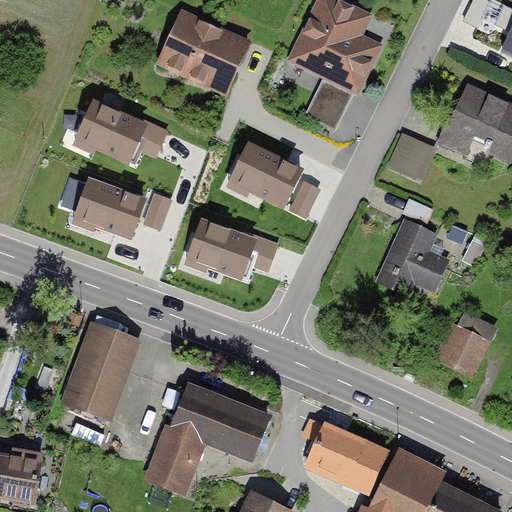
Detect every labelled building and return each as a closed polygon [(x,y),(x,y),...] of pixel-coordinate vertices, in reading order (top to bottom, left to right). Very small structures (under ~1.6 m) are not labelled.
[(359,95),(381,51),(358,40),(369,18),(331,0),(323,0),(293,62),(359,95)] [(186,13),(163,63),(228,92),(251,42),(186,13)] [(511,99),(470,81),(441,146),(482,164),(489,148),(511,158),(511,99)] [(307,118),(337,133),(355,99),(325,84),(307,118)] [(95,106),(79,140),(136,166),(146,144),(160,151),(168,133),(140,120),(138,125),(95,106)] [(391,160),(423,174),(436,145),(404,131),(391,160)] [(302,173),(250,148),(233,182),(285,207),(302,173)] [(72,179),(62,207),(80,213),(78,219),(131,239),(145,203),(89,182),(88,185),(72,179)] [(306,184),(292,211),(306,218),(320,191),(306,184)] [(157,197),(156,197),(146,224),(145,225),(161,231),(172,202),(157,197)] [(407,217),(378,281),(411,296),(418,281),(439,291),(453,259),(433,250),(441,233),(407,217)] [(250,281),(257,260),(271,264),(278,246),(248,236),(247,240),(203,224),(190,260),(250,281)] [(477,381),(499,338),(458,317),(436,361),(477,381)] [(141,339),(97,322),(67,401),(110,418),(141,339)] [(177,423),(258,457),(276,415),(196,380),(177,423)] [(391,450),(331,419),(306,467),(366,498),(391,450)] [(171,421),(147,479),(187,495),(211,438),(171,421)] [(377,510),(379,511),(433,511),(448,482),(452,473),(406,450),(377,510)] [(0,497),(42,504),(48,459),(0,451),(0,497)] [(507,511),(508,511),(448,482),(433,511),(507,511)] [(297,511),(300,509),(257,485),(242,511),(297,511)]
